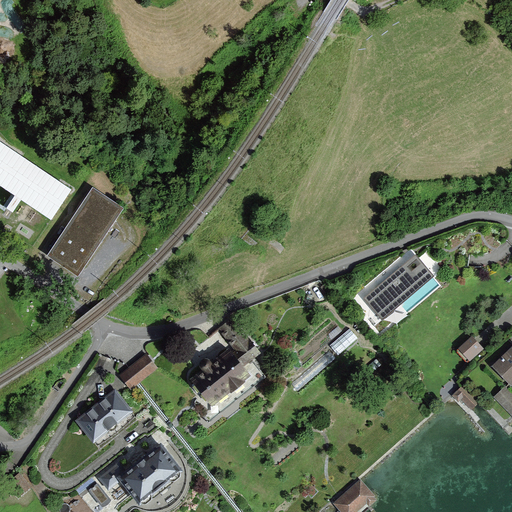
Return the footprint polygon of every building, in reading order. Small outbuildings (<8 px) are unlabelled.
[(79,192),(0,132),(0,242),(27,262),(79,192)] [(122,212),(90,191),(48,256),(80,277),(122,212)] [(434,277),(416,256),(365,299),(382,320),(434,277)] [(338,354),(359,337),(352,328),(331,344),(338,354)] [(483,350),(472,336),(457,349),(468,362),(483,350)] [(192,376),(214,405),(255,374),(232,345),(192,376)] [(511,346),(490,367),(509,388),(511,386),(511,346)] [(131,388),(155,369),(147,357),(122,376),(131,388)] [(461,386),(453,393),(469,411),(477,403),(461,386)] [(508,412),(511,407),(511,393),(506,388),(495,399),(508,412)] [(116,391),(77,422),(94,443),(133,412),(116,391)] [(157,500),(186,475),(160,443),(130,468),(157,500)] [(364,511),(378,499),(360,479),(335,503),(343,511),(364,511)]
